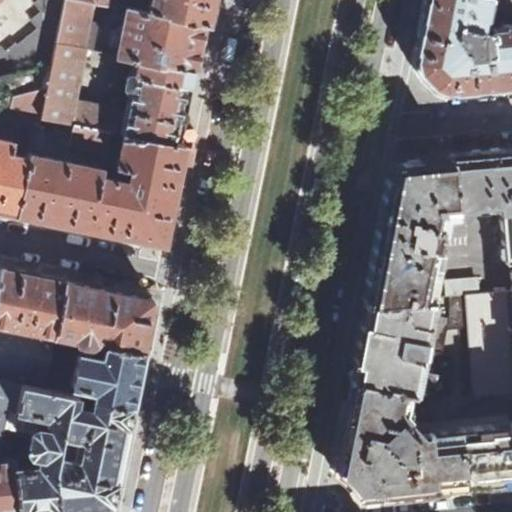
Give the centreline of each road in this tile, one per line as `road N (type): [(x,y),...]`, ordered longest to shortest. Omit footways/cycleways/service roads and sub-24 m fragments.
road 1 (primary): [(281,0),(178,511)]
road 2 (primary): [(250,511),(352,0)]
road 3 (residential): [(282,507),(358,131)]
road 4 (residential): [(252,0),(196,279)]
road 5 (residential): [(196,279),(146,511)]
road 6 (residential): [(0,240),(196,279)]
road 7 (residential): [(511,120),(358,131)]
road 8 (residential): [(358,131),(386,0)]
